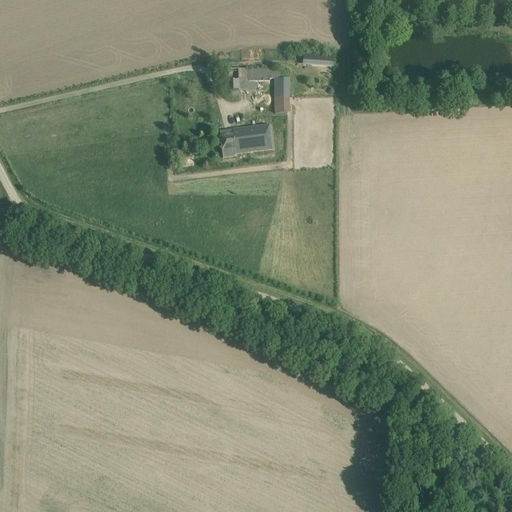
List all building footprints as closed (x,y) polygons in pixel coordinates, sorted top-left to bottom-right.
[(304,66),(335,66),(335,53),(304,53),(304,66)] [(282,69),(234,70),(224,70),(225,97),(240,96),(240,92),(255,92),(255,82),(269,82),(269,79),(283,79),(282,69)] [(275,97),(275,114),(291,113),(291,97),(275,97)] [(271,126),(231,131),(220,132),(223,158),(236,157),(235,155),(274,150),(271,126)] [(195,166),(194,156),(180,158),(181,167),(195,166)]
